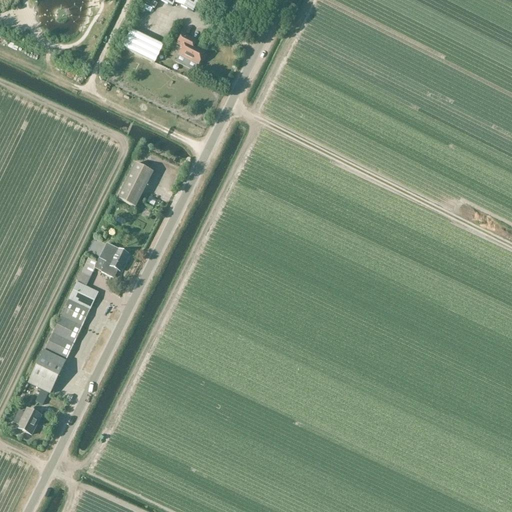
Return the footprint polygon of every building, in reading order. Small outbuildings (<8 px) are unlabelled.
[(156,0),(172,8),(174,4),(193,13),(196,6),(205,10),(209,0),(156,0)] [(131,31),(122,49),(155,64),(163,47),(131,31)] [(196,42),(181,35),(176,46),(182,48),(178,55),(198,65),(204,53),(193,48),(196,42)] [(134,164),(116,200),(135,210),(153,174),(134,164)] [(97,264),(95,267),(102,271),(101,273),(106,275),(114,279),(117,272),(120,273),(128,256),(107,245),(106,246),(100,260),(98,264),(97,264)] [(86,288),(95,267),(97,264),(88,259),(77,284),(44,353),(43,352),(28,385),(50,395),(98,294),(86,288)] [(28,395),(25,402),(37,408),(40,402),(28,395)] [(18,426),(16,429),(31,436),(40,417),(26,410),(24,414),(18,411),(12,423),(18,426)]
